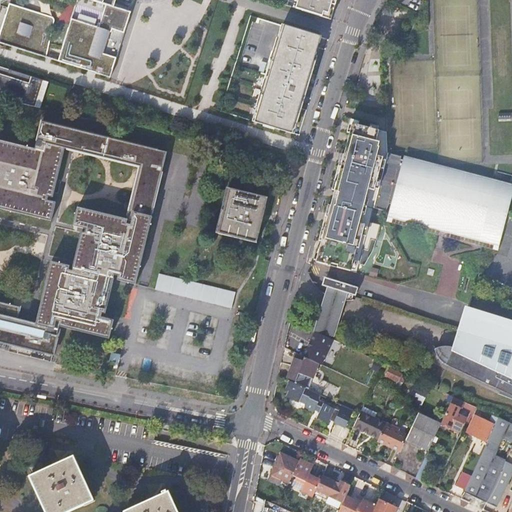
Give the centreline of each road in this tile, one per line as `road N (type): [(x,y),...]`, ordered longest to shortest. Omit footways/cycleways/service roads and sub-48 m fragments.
road 1 (residential): [(251,422),(315,152),(363,0)]
road 2 (residential): [(0,377),(219,424),(251,422)]
road 3 (residential): [(251,422),(268,423),(452,511)]
